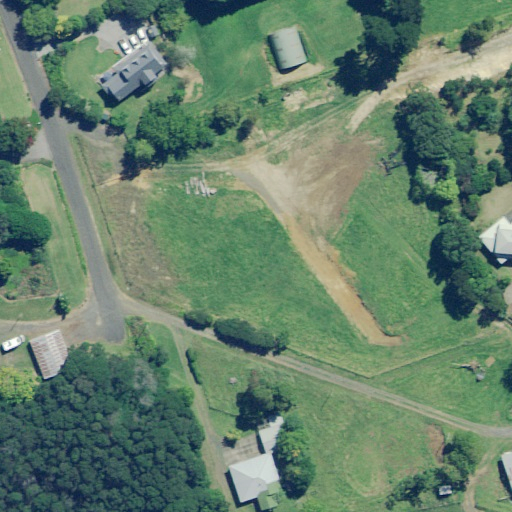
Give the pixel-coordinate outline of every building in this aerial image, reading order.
[(299,53),(291,29),(268,38),(276,61),(299,53)] [(143,83),(146,87),(158,78),(155,73),(163,67),(146,43),(95,79),(113,104),(143,83)] [(511,220),(509,224),(502,216),(478,236),(490,250),(499,264),(506,258),(511,257),(511,220)] [(73,367),(57,329),(27,341),(43,379),(73,367)] [(290,444),(278,413),(266,417),(270,427),(257,432),(265,453),(290,444)] [(511,451),(501,455),(511,488),(511,451)] [(280,488),(269,452),(227,466),(239,501),(280,488)]
